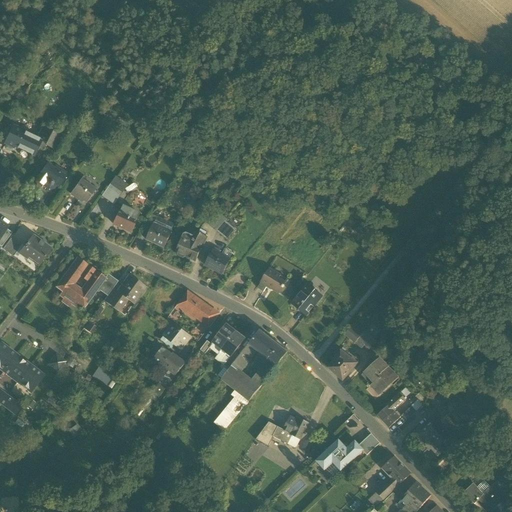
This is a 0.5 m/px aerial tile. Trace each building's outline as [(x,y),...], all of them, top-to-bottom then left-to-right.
[(45,123),(37,139),(40,140),(40,141),(46,144),(45,145),(53,150),(54,149),(62,133),(45,123)] [(37,148),(40,141),(40,140),(37,139),(12,127),(4,144),(13,148),(13,146),(33,156),(37,148)] [(40,141),(37,148),(43,150),(45,145),(46,144),(40,141)] [(56,186),(58,188),(65,177),(60,174),(62,171),(56,166),(54,169),(47,165),(43,171),(42,170),(40,174),(41,174),(36,181),(37,182),(36,183),(40,186),(41,185),(42,186),(44,183),(49,187),(52,186),(53,184),(56,186)] [(115,177),(110,184),(123,193),(127,186),(115,177)] [(80,200),(86,204),(95,191),(80,180),(70,195),(78,201),(80,200)] [(101,197),(113,206),(123,193),(110,184),(101,197)] [(113,225),(130,232),(138,214),(121,207),(113,225)] [(329,209),(326,214),(334,218),(332,222),(336,225),(342,214),(329,209)] [(237,231),(226,222),(228,220),(218,212),(209,223),(219,231),(217,233),(228,242),(237,231)] [(145,225),(152,228),(154,224),(154,225),(157,218),(152,216),(145,225)] [(157,218),(154,225),(154,224),(152,228),(147,240),(165,248),(172,233),(171,232),(174,225),(158,218),(157,218)] [(370,229),(362,223),(355,232),(364,238),(370,229)] [(6,229),(0,238),(0,247),(1,248),(12,233),(6,229)] [(185,257),(195,262),(203,245),(207,238),(200,234),(195,241),(184,236),(176,253),(177,254),(178,256),(182,258),(185,257)] [(19,253),(38,267),(51,251),(32,236),(19,253)] [(2,249),(13,257),(21,246),(10,238),(2,249)] [(206,267),(222,276),(230,261),(220,255),(221,253),(216,250),(206,267)] [(93,272),(92,273),(88,280),(90,282),(82,294),(70,286),(79,274),(81,276),(82,276),(86,269),(87,268),(84,266),(86,264),(77,258),(55,288),(61,293),(59,296),(75,308),(81,299),(88,304),(98,290),(106,279),(105,278),(97,273),(96,274),(93,272)] [(82,276),(88,280),(92,273),(86,269),(82,276)] [(268,287),(279,295),(283,290),(285,288),(284,288),(288,283),(281,279),(281,278),(271,271),(265,279),(271,283),(268,287)] [(98,290),(107,297),(113,289),(118,282),(108,275),(105,278),(106,279),(98,290)] [(108,305),(116,311),(125,299),(132,305),(145,287),(129,276),(117,292),(108,305)] [(258,289),(264,294),(268,287),(271,283),(265,279),(258,289)] [(283,290),(279,295),(288,300),(297,289),(288,283),(284,288),(285,288),(283,290)] [(293,305),(307,316),(322,298),(308,286),(293,305)] [(117,292),(113,289),(107,297),(103,302),(108,305),(117,292)] [(178,305),(183,309),(192,296),(187,292),(178,305)] [(183,309),(210,328),(213,324),(208,321),(214,312),(192,296),(183,309)] [(81,299),(75,308),(81,313),(88,304),(81,299)] [(208,321),(213,324),(219,315),(214,312),(208,321)] [(88,322),(83,329),(90,334),(96,327),(88,322)] [(359,333),(361,335),(364,332),(354,324),(351,327),(356,331),(357,329),(360,331),(359,333)] [(176,344),(181,349),(189,339),(172,325),(164,335),(176,344)] [(223,331),(213,343),(222,350),(223,350),(236,332),(227,325),(223,331)] [(355,343),(358,339),(361,335),(359,333),(360,331),(357,329),(356,331),(351,327),(345,335),(355,343)] [(273,341),(267,337),(260,331),(249,345),(256,351),(262,355),(277,367),(288,353),(273,341)] [(245,339),(236,332),(223,350),(231,356),(232,357),(234,353),(241,345),(245,339)] [(364,332),(361,335),(358,339),(366,345),(371,338),(364,332)] [(176,344),(164,335),(160,340),(172,349),(176,344)] [(362,349),(368,354),(377,342),(371,338),(366,345),(362,349)] [(358,339),(355,343),(362,349),(366,345),(358,339)] [(201,350),(205,354),(210,348),(212,345),(212,344),(207,341),(201,350)] [(218,355),(222,350),(213,343),(212,344),(212,345),(210,348),(218,355)] [(0,369),(4,372),(15,356),(0,344),(0,369)] [(232,366),(241,373),(252,359),(251,357),(256,351),(249,345),(248,345),(239,357),(232,366)] [(451,348),(442,345),(438,356),(447,359),(451,348)] [(154,361),(162,367),(164,365),(171,356),(162,350),(154,361)] [(231,356),(223,350),(222,350),(218,355),(216,359),(224,365),(231,356)] [(329,368),(343,380),(356,364),(349,358),(341,352),(334,359),(336,361),(329,368)] [(224,365),(229,370),(232,366),(239,357),(234,353),(232,357),(231,356),(224,365)] [(55,355),(47,365),(58,373),(66,363),(55,355)] [(171,356),(164,365),(170,370),(176,375),(184,364),(172,355),(171,356)] [(349,358),(356,364),(359,362),(351,355),(349,358)] [(4,372),(18,383),(29,367),(15,356),(4,372)] [(76,362),(69,358),(66,365),(72,369),(76,362)] [(370,386),(379,396),(399,378),(380,358),(364,373),(373,383),(370,386)] [(238,392),(242,395),(247,399),(249,401),(250,401),(260,388),(252,382),(241,373),(232,366),(229,370),(228,371),(222,379),(238,392)] [(259,372),(268,378),(272,373),(264,366),(259,372)] [(43,377),(29,367),(18,383),(31,393),(43,377)] [(99,367),(92,377),(105,387),(112,377),(99,367)] [(218,376),(222,379),(228,371),(224,368),(218,376)] [(159,397),(176,375),(170,370),(153,392),(159,397)] [(259,372),(252,382),(260,388),(268,378),(259,372)] [(126,386),(139,396),(146,387),(132,377),(126,386)] [(406,398),(410,393),(406,388),(401,392),(406,398)] [(0,403),(15,414),(20,407),(0,392),(0,403)] [(224,431),(249,401),(247,399),(243,404),(238,400),(242,395),(238,392),(214,423),(224,431)] [(416,397),(419,400),(423,405),(425,403),(424,401),(427,398),(422,392),(416,397)] [(387,406),(393,412),(405,401),(399,394),(387,405),(387,406)] [(243,404),(247,399),(242,395),(238,400),(243,404)] [(50,396),(47,401),(53,406),(57,401),(50,396)] [(26,404),(32,408),(35,403),(30,399),(26,404)] [(420,408),(423,405),(419,400),(411,408),(415,412),(420,408)] [(429,407),(434,413),(443,405),(439,400),(429,407)] [(376,416),(388,429),(399,418),(393,412),(387,406),(376,416)] [(402,416),(406,421),(415,412),(411,408),(402,416)] [(431,442),(441,452),(454,439),(433,417),(415,435),(422,442),(427,437),(431,442)] [(290,418),(283,430),(283,432),(292,436),(299,441),(308,424),(299,420),(298,421),(295,420),(290,418)] [(255,440),(267,447),(273,437),(272,437),(277,427),(268,423),(258,437),(255,440)] [(77,424),(68,431),(74,439),(83,433),(77,424)] [(273,437),(287,445),(292,436),(283,432),(283,430),(277,427),(272,437),(273,437)] [(363,452),(367,456),(380,444),(371,434),(360,446),(364,450),(363,452)] [(299,441),(292,436),(287,445),(294,450),(299,441)] [(427,437),(422,442),(426,447),(431,442),(427,437)] [(333,464),(341,472),(363,452),(364,450),(360,446),(355,441),(347,449),(339,440),(316,462),(325,471),(333,464)] [(390,481),(396,487),(410,475),(394,458),(383,468),(393,478),(390,481)] [(45,489),(54,476),(48,472),(39,485),(45,489)] [(364,477),(356,484),(360,488),(368,481),(364,477)] [(377,493),(383,500),(396,487),(390,481),(377,493)] [(485,481),(477,488),(479,491),(482,495),(490,487),(485,481)] [(498,481),(494,484),(502,493),(506,489),(498,481)] [(407,505),(413,511),(416,511),(429,497),(416,483),(400,499),(407,505)] [(45,489),(39,485),(38,484),(27,498),(34,503),(45,489)] [(490,487),(482,495),(484,496),(479,501),(480,502),(489,511),(500,502),(503,505),(509,499),(510,500),(511,498),(511,491),(508,487),(507,488),(506,489),(502,493),(494,484),(490,487)] [(477,504),(480,502),(479,501),(484,496),(482,495),(479,491),(477,488),(473,485),(463,494),(475,506),(476,504),(477,504)] [(383,500),(377,493),(369,501),(376,509),(384,501),(383,500)]
